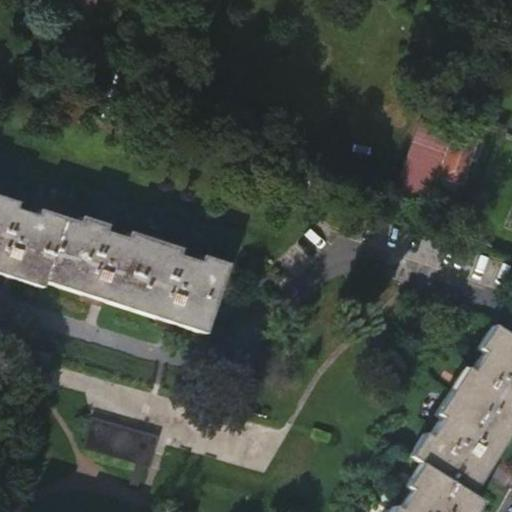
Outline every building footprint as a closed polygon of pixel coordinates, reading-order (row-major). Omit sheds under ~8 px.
[(55,0),(55,3),(85,13),(89,0),(55,0)] [(475,139),(451,131),(436,174),(459,182),(475,139)] [(317,172),(371,191),(382,161),(328,142),(317,172)] [(39,286),(61,224),(35,215),(32,221),(12,214),(14,207),(0,202),(0,280),(1,281),(9,284),(37,293),(39,286)] [(124,315),(147,248),(127,241),(125,246),(102,238),(104,233),(76,223),(75,229),(61,224),(39,286),(91,304),(98,306),(103,308),(124,315)] [(171,257),(147,248),(124,315),(153,326),(158,327),(165,330),(195,341),(200,328),(219,274),(194,265),(192,270),(169,262),(171,257)] [(455,369),(443,390),(504,429),(511,416),(511,341),(483,324),(469,347),(475,350),(461,372),(455,369)] [(504,429),(443,390),(428,415),(434,419),(422,439),(415,435),(401,458),(411,465),(463,496),(484,462),(504,429)] [(156,437),(90,419),(81,451),(134,466),(129,485),(138,487),(143,469),(147,470),(156,437)] [(328,434),(315,430),(312,437),(326,441),(328,434)] [(463,496),(411,465),(397,489),(402,492),(390,511),(386,509),(383,511),(470,511),(476,503),(463,496)]
